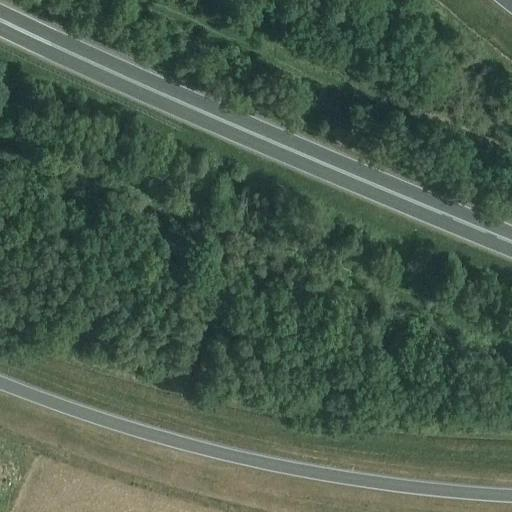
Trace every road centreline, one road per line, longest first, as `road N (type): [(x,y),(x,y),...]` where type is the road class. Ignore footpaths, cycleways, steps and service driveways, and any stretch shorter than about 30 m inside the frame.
road 1 (trunk): [(511,241),(235,128),(0,18)]
road 2 (trunk): [(0,383),(234,458),(511,497)]
